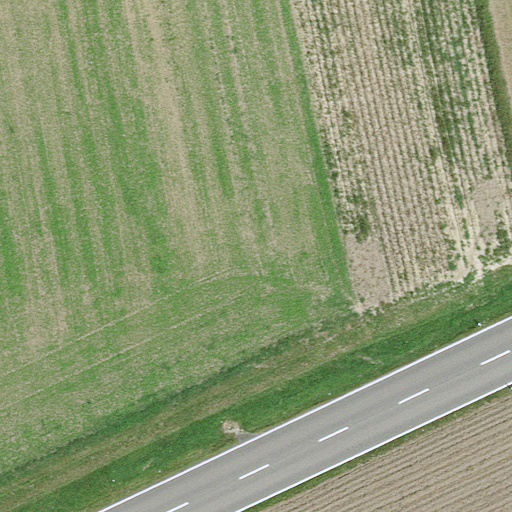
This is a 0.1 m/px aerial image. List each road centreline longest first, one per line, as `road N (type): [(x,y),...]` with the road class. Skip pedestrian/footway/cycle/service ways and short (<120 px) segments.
road 1 (track): [(0,501),(511,259)]
road 2 (tertiary): [(511,349),(168,511)]
